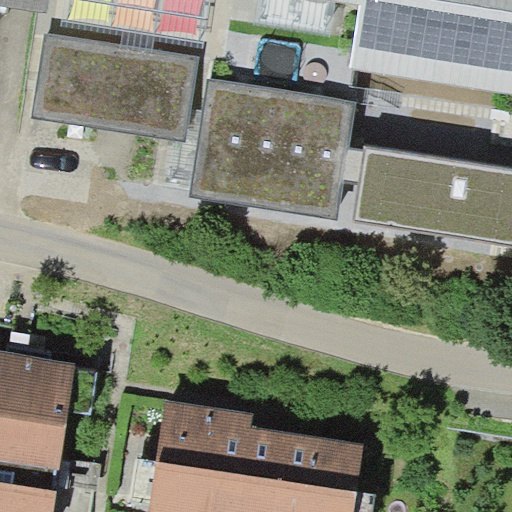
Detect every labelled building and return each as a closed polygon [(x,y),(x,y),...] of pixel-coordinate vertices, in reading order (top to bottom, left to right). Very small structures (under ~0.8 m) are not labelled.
[(0,0),(0,3),(48,11),(49,0),(0,0)] [(203,47),(210,0),(67,0),(63,26),(121,35),(120,45),(153,50),(155,39),(203,47)] [(511,0),(343,0),(360,2),(350,66),(511,91),(511,0)] [(120,45),(45,33),(32,116),(186,141),(200,58),(153,50),(120,45)] [(356,101),(209,78),(190,197),(337,220),(343,182),(349,147),(356,101)] [(511,167),(365,145),(364,149),(349,147),(343,182),(359,185),(353,221),(511,245),(511,167)] [(75,365),(0,353),(0,462),(58,471),(75,365)] [(255,413),(165,400),(148,511),(352,511),(362,446),(252,430),(255,413)] [(0,511),(52,511),(58,471),(0,462),(0,511)]
